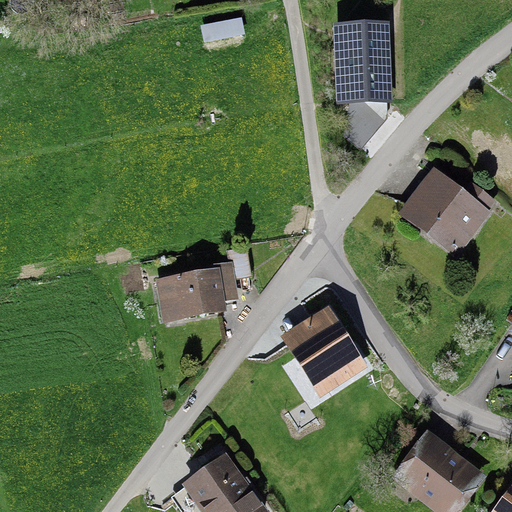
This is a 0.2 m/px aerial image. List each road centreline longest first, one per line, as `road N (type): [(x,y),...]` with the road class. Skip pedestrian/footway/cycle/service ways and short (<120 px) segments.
road 1 (residential): [(316,241),(111,511)]
road 2 (residential): [(511,35),(418,118),(316,241)]
road 3 (residential): [(511,430),(449,407),(414,380),(316,241)]
